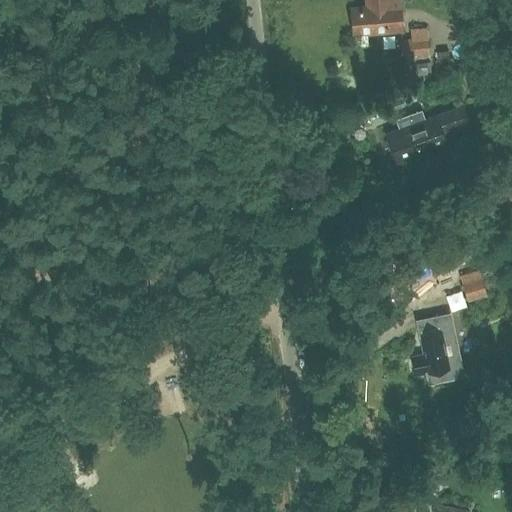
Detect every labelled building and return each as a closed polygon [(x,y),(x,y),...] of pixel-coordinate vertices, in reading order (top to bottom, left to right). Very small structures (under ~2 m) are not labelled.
[(367,0),(368,7),(352,8),(354,31),(370,30),(370,32),(401,29),(398,0),(396,0),(389,1),(388,0),(367,0)] [(401,40),(402,53),(429,51),(428,37),(426,37),(426,28),(410,29),(410,39),(401,40)] [(450,71),(448,50),(437,51),(439,72),(450,71)] [(460,104),(386,132),(397,160),(446,142),(441,130),(467,121),(460,104)] [(497,147),(511,140),(511,120),(490,128),(497,147)] [(511,166),(496,178),(511,199),(511,166)] [(461,183),(473,205),(484,198),(471,177),(461,183)] [(464,255),(455,237),(401,262),(409,280),(464,255)] [(481,274),(463,280),(469,298),(486,293),(481,274)] [(433,320),(435,331),(420,334),(424,351),(412,354),(416,372),(449,365),(446,349),(458,347),(452,316),(433,320)] [(68,472),(76,487),(98,475),(90,460),(68,472)] [(467,511),(468,509),(438,503),(435,511),(467,511)]
